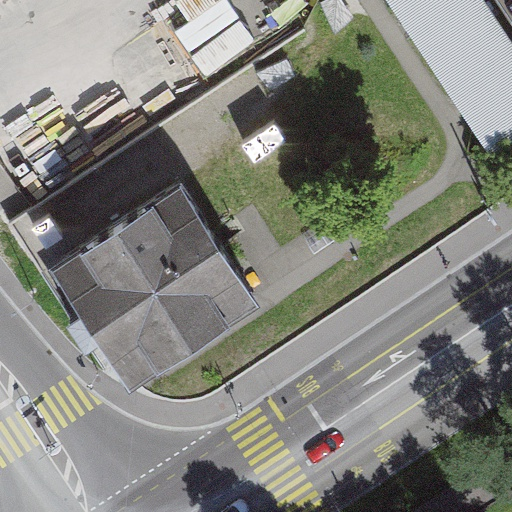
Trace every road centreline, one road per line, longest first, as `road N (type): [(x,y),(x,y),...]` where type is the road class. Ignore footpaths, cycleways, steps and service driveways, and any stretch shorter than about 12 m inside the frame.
road 1 (primary): [(201,511),(511,308)]
road 2 (residential): [(0,403),(72,511)]
